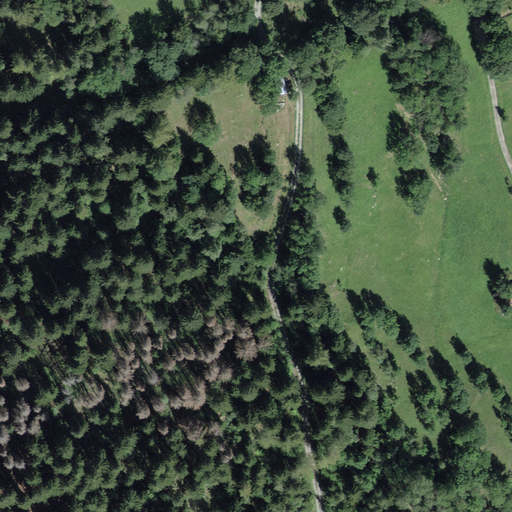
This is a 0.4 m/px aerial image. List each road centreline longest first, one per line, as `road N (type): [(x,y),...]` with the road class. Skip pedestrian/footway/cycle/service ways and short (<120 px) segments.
road 1 (track): [(287,218),(271,264),(273,296),(306,396),(317,511)]
road 2 (track): [(256,0),(265,41),(295,70),(299,89),(299,156),(287,218)]
road 3 (residential): [(511,172),(474,20)]
